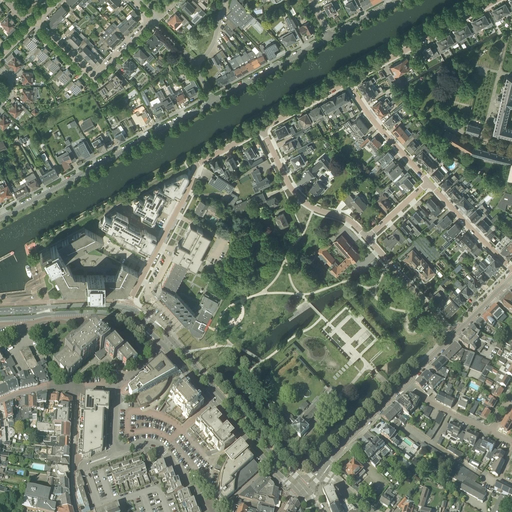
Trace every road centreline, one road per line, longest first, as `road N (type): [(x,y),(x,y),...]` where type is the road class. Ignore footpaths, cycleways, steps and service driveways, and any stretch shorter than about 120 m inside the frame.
road 1 (residential): [(0,218),(213,100)]
road 2 (residential): [(128,308),(195,165),(262,129)]
road 3 (tertiary): [(304,485),(171,341)]
road 4 (residential): [(346,80),(496,0)]
road 5 (tertiary): [(164,347),(269,465)]
road 6 (residential): [(367,237),(295,194),(262,129)]
road 7 (residential): [(149,19),(97,73),(35,20)]
road 8 (residential): [(213,100),(329,37)]
road 9 (residential): [(428,181),(346,80)]
road 10 (residential): [(453,334),(367,237)]
road 11 (tertiary): [(128,308),(0,311)]
road 12 (tertiary): [(0,319),(99,311),(125,317)]
road 13 (residential): [(511,268),(428,181)]
